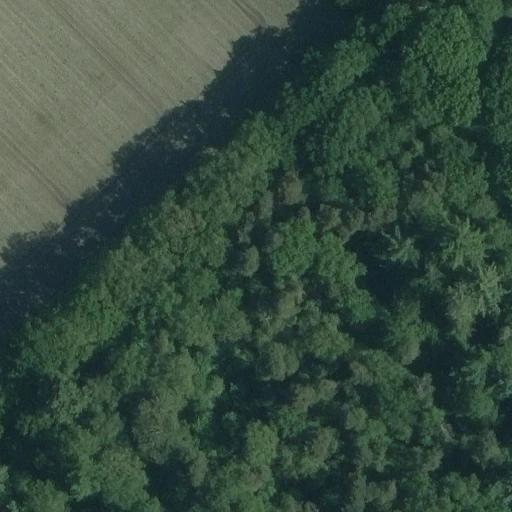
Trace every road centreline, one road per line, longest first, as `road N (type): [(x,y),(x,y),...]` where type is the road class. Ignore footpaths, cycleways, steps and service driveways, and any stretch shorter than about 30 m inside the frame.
road 1 (track): [(0,426),(456,0)]
road 2 (track): [(161,511),(84,347)]
